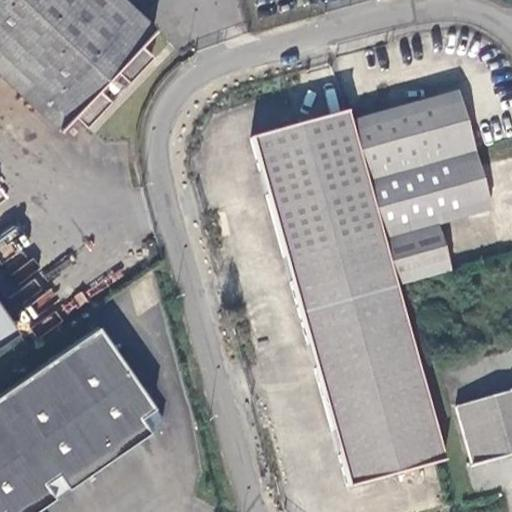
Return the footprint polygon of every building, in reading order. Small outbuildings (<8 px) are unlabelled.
[(125,0),(0,0),(0,75),(54,128),(70,113),(81,124),(107,99),(99,91),(94,86),(114,66),(120,71),(125,77),(150,52),(138,40),(152,26),(125,0)] [(113,79),(120,71),(114,66),(94,86),(99,91),(105,85),(110,90),(117,82),(113,79)] [(457,91),(350,120),(397,285),(451,271),(438,220),(490,206),(457,91)] [(250,138),(300,311),(397,285),(350,120),(347,110),(250,138)] [(350,483),(446,457),(397,285),(300,311),(350,483)] [(91,323),(0,386),(0,511),(22,511),(157,418),(91,323)] [(511,387),(459,403),(475,464),(511,453),(511,387)]
